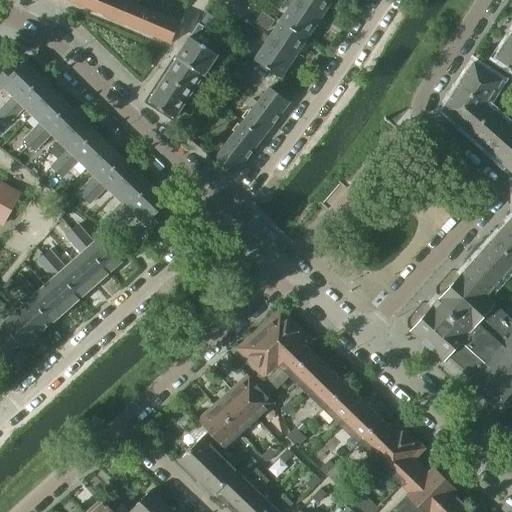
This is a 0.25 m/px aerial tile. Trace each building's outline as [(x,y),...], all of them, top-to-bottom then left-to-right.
[(79,0),(78,4),(108,17),(115,0),(79,0)] [(148,10),(124,0),(115,0),(108,17),(139,30),(148,10)] [(318,20),(287,0),(285,0),(285,1),(290,5),(279,22),(305,40),(318,20)] [(331,1),(329,0),(287,0),(318,20),(331,1)] [(179,23),(148,10),(139,30),(170,43),(179,23)] [(261,13),(254,23),(267,31),(273,21),(261,13)] [(305,40),(279,22),(268,38),(263,34),(261,37),(293,58),(305,40)] [(235,48),(197,24),(175,57),(177,58),(148,102),(159,109),(159,110),(163,112),(163,111),(174,119),(193,92),(203,99),(235,48)] [(293,58),(261,37),(260,39),(265,43),(253,60),(280,78),(293,58)] [(511,44),(507,41),(493,60),(510,71),(506,77),(511,81),(511,44)] [(473,62),(457,86),(485,105),(500,81),(474,64),(474,63),(473,62)] [(0,83),(13,96),(0,109),(0,120),(1,120),(40,80),(40,79),(39,80),(22,63),(15,70),(9,65),(0,75),(0,83)] [(32,115),(54,93),(40,80),(1,120),(0,120),(0,125),(3,128),(24,107),(32,115)] [(485,105),(457,86),(455,89),(453,88),(449,94),(450,96),(448,99),(446,98),(442,104),(444,106),(442,109),(441,110),(469,135),(492,110),(485,105)] [(262,137),(288,103),(268,88),(257,103),(252,99),(246,106),(251,110),(242,122),(262,137)] [(54,93),(32,115),(40,122),(23,141),(28,146),(67,106),(54,93)] [(67,106),(28,146),(34,151),(51,133),(60,141),(81,120),(67,106)] [(492,110),(469,135),(487,151),(509,125),(492,110)] [(81,120),(60,141),(68,149),(50,167),(56,173),(95,133),(81,120)] [(235,173),(262,137),(242,122),(215,158),(235,173)] [(511,128),(509,125),(487,151),(504,166),(511,156),(511,128)] [(95,133),(56,173),(61,178),(79,160),(87,168),(108,146),(95,133)] [(108,146),(87,168),(95,176),(77,194),(82,199),(122,159),(108,146)] [(122,159),(82,199),(89,205),(106,187),(114,194),(135,172),(122,159)] [(135,172),(114,194),(122,202),(105,220),(110,226),(149,186),(135,172)] [(0,224),(2,225),(18,195),(0,185),(0,224)] [(149,186),(110,226),(116,231),(133,213),(150,230),(164,216),(159,211),(166,203),(149,186)] [(57,206),(48,215),(56,222),(65,213),(57,206)] [(511,227),(507,223),(492,240),(511,257),(511,227)] [(77,225),(71,230),(108,272),(122,259),(102,236),(93,244),(77,225)] [(108,272),(71,230),(65,236),(82,255),(73,262),(93,285),(108,272)] [(511,257),(492,240),(477,257),(501,279),(511,267),(511,257)] [(93,285),(73,262),(65,269),(48,250),(42,256),(79,297),(93,285)] [(79,297),(42,256),(36,261),(53,280),(44,288),(64,310),(79,297)] [(477,257),(460,275),(494,304),(499,297),(491,290),(501,279),(477,257)] [(446,357),(494,304),(460,275),(410,331),(443,361),(446,357)] [(64,310),(44,288),(36,295),(20,276),(14,281),(22,290),(50,323),(64,310)] [(2,288),(8,293),(16,284),(9,278),(2,288)] [(50,323),(22,290),(16,295),(24,305),(16,312),(36,335),(50,323)] [(511,320),(494,304),(446,357),(447,358),(446,359),(469,380),(470,379),(471,380),(468,384),(469,385),(470,386),(475,390),(476,392),(477,393),(481,393),(485,396),(485,400),(486,400),(487,401),(493,406),(493,407),(494,408),(511,388),(511,320)] [(36,335),(16,312),(8,319),(0,310),(0,324),(18,345),(21,348),(36,335)] [(259,374),(251,381),(267,398),(288,376),(288,377),(312,353),(302,344),(306,340),(308,338),(280,310),(277,312),(273,316),(236,349),(259,374)] [(0,361),(18,345),(0,324),(0,330),(1,331),(0,331),(0,361)] [(315,357),(312,353),(288,377),(307,394),(330,371),(325,366),(325,362),(319,357),(315,357)] [(330,371),(307,394),(323,410),(346,386),(330,371)] [(267,398),(251,381),(247,376),(230,390),(234,394),(256,418),(272,404),(267,398)] [(346,386),(323,410),(339,426),(363,402),(346,386)] [(256,418),(234,394),(230,390),(214,405),(217,409),(240,433),(256,418)] [(286,415),(294,406),(289,401),(280,410),(286,415)] [(366,406),(363,402),(339,426),(357,443),(380,419),(376,415),(376,411),(370,405),(366,406)] [(240,433),(217,409),(214,405),(197,421),(207,432),(217,443),(223,449),(240,433)] [(395,421),(393,423),(389,427),(380,419),(357,443),(408,492),(408,491),(409,492),(428,473),(427,472),(414,459),(417,455),(424,449),(395,421)] [(300,422),(294,428),(299,433),(305,427),(300,422)] [(286,437),(291,442),(299,433),(294,428),(286,437)] [(178,462),(198,481),(221,458),(212,449),(217,443),(207,432),(178,462)] [(299,433),(291,442),(296,447),(305,439),(299,433)] [(269,449),(261,458),(266,463),(275,454),(269,449)] [(278,458),(284,463),(292,454),(287,449),(278,458)] [(221,458),(198,481),(213,496),(214,495),(236,472),(221,458)] [(328,461),(320,470),(325,475),(333,466),(328,461)] [(432,511),(451,493),(454,489),(433,468),(428,473),(427,472),(428,473),(409,492),(408,491),(408,492),(409,493),(391,511),(432,511)] [(236,472),(214,495),(228,509),(262,475),(255,469),(244,480),(236,472)] [(262,475),(228,509),(231,511),(255,511),(266,501),(257,492),(268,481),(262,475)] [(306,484),(311,489),(319,480),(314,475),(306,484)] [(374,511),(378,509),(351,484),(348,487),(339,479),(334,484),(362,511),(374,511)] [(320,489),(311,498),(316,503),(325,494),(320,489)] [(150,491),(129,511),(164,511),(168,508),(150,491)] [(462,511),(466,508),(451,493),(432,511),(462,511)] [(266,501),(255,511),(284,511),(292,504),(285,498),(274,509),(266,501)] [(112,511),(104,504),(101,500),(87,511),(112,511)]
